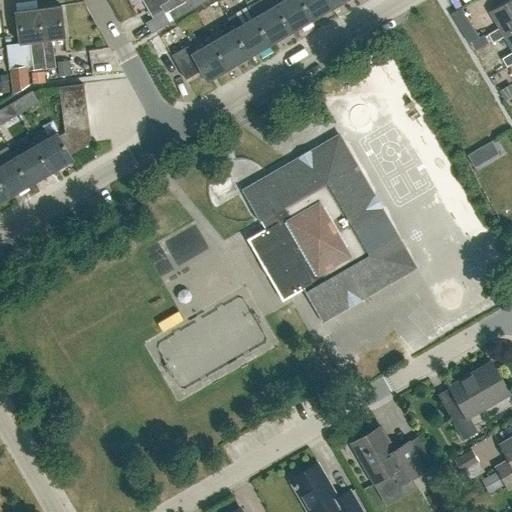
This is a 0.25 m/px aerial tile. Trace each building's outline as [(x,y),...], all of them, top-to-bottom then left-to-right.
[(163,13),(164,12),(156,0),(142,0),(153,18),(145,23),(151,33),(169,23),(163,13)] [(156,0),(164,12),(163,13),(169,23),(172,21),(167,12),(184,2),(183,0),(156,0)] [(187,0),(184,2),(167,12),(172,21),(193,9),(187,0)] [(207,0),(187,0),(193,9),(207,0)] [(282,0),(276,4),(291,31),(313,18),(301,0),(282,0)] [(301,0),(313,18),(334,6),(330,0),(301,0)] [(503,37),(503,36),(511,31),(511,0),(508,0),(489,11),(498,28),(487,35),(492,43),(503,37)] [(291,31),(276,4),(254,16),(270,43),(291,31)] [(45,67),(54,66),(54,60),(51,39),(64,37),(60,5),(37,8),(44,61),(45,67)] [(33,69),(45,67),(44,61),(37,8),(15,11),(19,43),(29,41),(33,69)] [(254,16),(233,29),(249,56),(270,43),(254,16)] [(249,56),(233,29),(212,41),(228,68),(249,56)] [(511,63),(511,31),(503,36),(503,37),(511,52),(501,59),(506,67),(511,63)] [(474,50),(487,42),(483,34),(469,42),(474,50)] [(228,68),(212,41),(192,53),(187,46),(171,55),(185,79),(200,70),(206,81),(228,68)] [(498,57),(488,63),(493,71),(503,65),(498,57)] [(29,84),(26,65),(9,67),(12,94),(29,84)] [(57,67),(58,76),(69,75),(68,65),(57,67)] [(8,70),(0,71),(0,91),(10,90),(8,70)] [(337,78),(322,87),(327,96),(342,87),(337,78)] [(85,96),(83,84),(59,87),(60,99),(85,96)] [(31,91),(11,103),(18,114),(38,102),(31,91)] [(60,99),(62,110),(86,107),(85,96),(60,99)] [(0,124),(18,114),(11,103),(0,109),(0,124)] [(62,110),(63,121),(88,118),(86,107),(62,110)] [(88,118),(63,121),(65,132),(89,129),(88,118)] [(70,155),(91,142),(89,129),(65,132),(59,136),(70,155)] [(70,155),(59,136),(57,132),(35,145),(51,172),(73,159),(70,155)] [(338,135),(289,163),(242,190),(242,189),(240,190),(258,220),(259,222),(260,221),(264,229),(247,239),(282,301),(304,288),(304,290),(303,290),(322,323),(323,322),(322,321),(415,268),(338,135)] [(35,145),(14,157),(30,184),(51,172),(35,145)] [(478,150),(469,155),(476,167),(485,162),(478,150)] [(30,184),(14,157),(0,165),(0,181),(9,196),(30,184)] [(0,181),(0,201),(9,196),(0,181)] [(508,393),(491,363),(449,387),(459,405),(447,412),(463,440),(477,432),(468,416),(508,393)] [(380,427),(351,443),(374,483),(393,472),(400,484),(424,470),(411,447),(408,442),(394,450),(380,427)] [(511,485),(511,438),(500,445),(509,460),(496,468),(508,488),(511,485)] [(460,471),(478,460),(471,449),(453,460),(460,471)] [(362,511),(350,491),(337,498),(317,463),(304,471),(302,468),(299,467),(292,471),(291,474),(292,477),(289,479),(308,511),(327,511),(331,510),(332,511),(362,511)]
